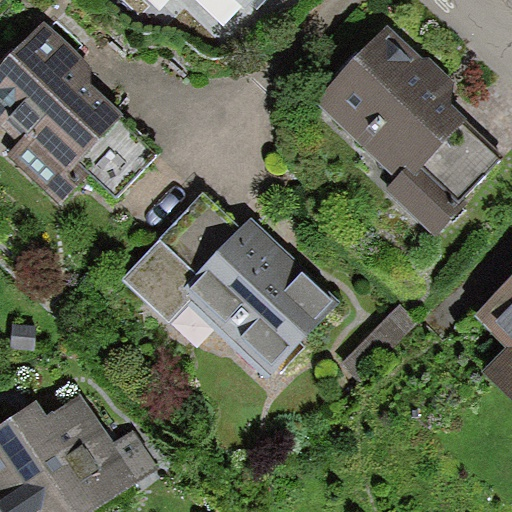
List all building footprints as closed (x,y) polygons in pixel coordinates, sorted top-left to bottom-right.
[(159,0),(174,15),(182,5),(223,43),(261,0),(159,0)] [(85,73),(34,27),(0,63),(0,157),(51,205),(72,183),(59,171),(108,118),(73,86),(85,73)] [(393,27),(316,104),(392,178),(385,185),(437,237),(471,203),(464,196),(504,155),(445,96),(459,82),(430,53),(425,58),(393,27)] [(208,195),(121,285),(167,330),(186,310),(262,385),(339,307),(253,223),(244,231),(208,195)] [(511,278),(474,317),(506,348),(483,372),(511,399),(511,278)] [(402,306),(345,365),(362,381),(419,322),(402,306)] [(40,402),(0,427),(0,511),(92,511),(162,467),(135,427),(115,441),(84,393),(49,416),(40,402)]
